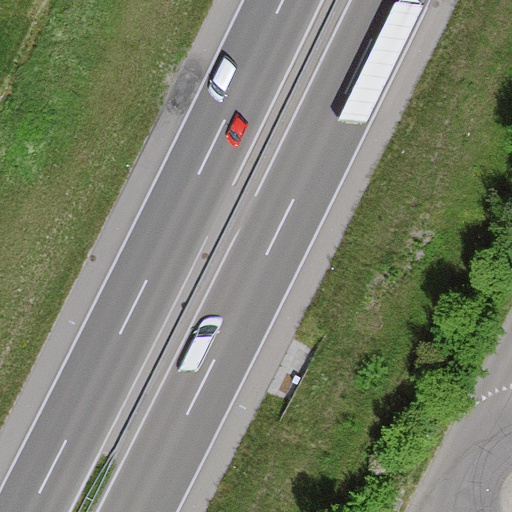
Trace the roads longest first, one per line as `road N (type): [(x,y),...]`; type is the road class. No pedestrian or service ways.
road 1 (motorway): [(281,0),(28,511)]
road 2 (motorway): [(136,511),(389,0)]
